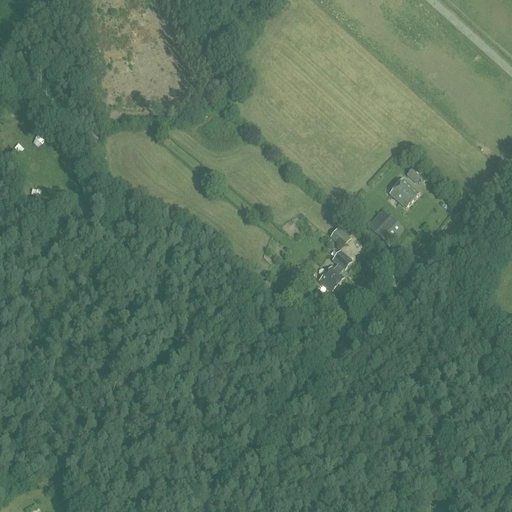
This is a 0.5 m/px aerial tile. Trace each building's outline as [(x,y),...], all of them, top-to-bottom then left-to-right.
[(43,152),(51,159),(55,154),(46,148),(43,152)] [(407,176),(416,185),(422,180),(412,171),(407,176)] [(390,196),(406,211),(420,195),(403,181),(390,196)] [(368,228),(390,249),(406,233),(384,211),(368,228)] [(333,240),(341,246),(346,241),(338,234),(333,240)] [(320,282),(332,293),(344,280),(339,275),(343,271),(345,273),(350,267),(350,266),(353,263),(340,252),(331,262),(336,267),(334,270),(331,268),(320,282)] [(341,304),(354,295),(349,289),(337,298),(341,304)] [(269,300),(278,307),(283,301),(273,294),(269,300)]
